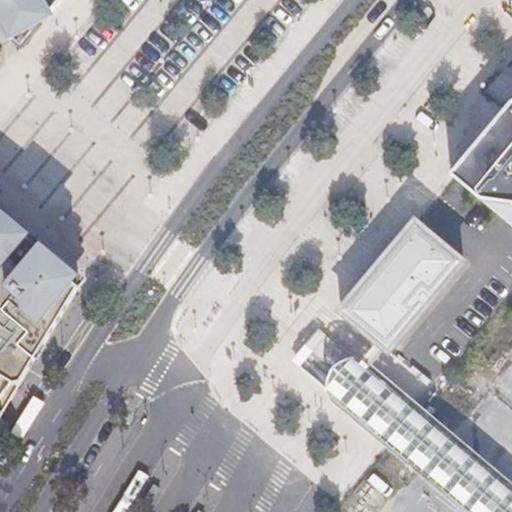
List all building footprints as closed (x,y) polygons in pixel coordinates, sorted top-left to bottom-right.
[(0,0),(0,20),(17,52),(60,0),(0,0)] [(511,109),(454,178),(511,227),(511,109)] [(0,417),(75,296),(79,288),(73,284),(78,278),(2,214),(0,212),(0,417)] [(346,306),(341,312),(360,328),(373,339),(389,352),(408,328),(429,303),(464,263),(416,223),(381,265),(371,276),(360,289),(346,306)] [(369,364),(358,355),(355,359),(347,368),(343,372),(340,376),(328,390),(340,400),(368,424),(471,511),(511,511),(511,484),(398,389),(369,364)] [(390,446),(340,511),(369,511),(409,459),(390,446)]
